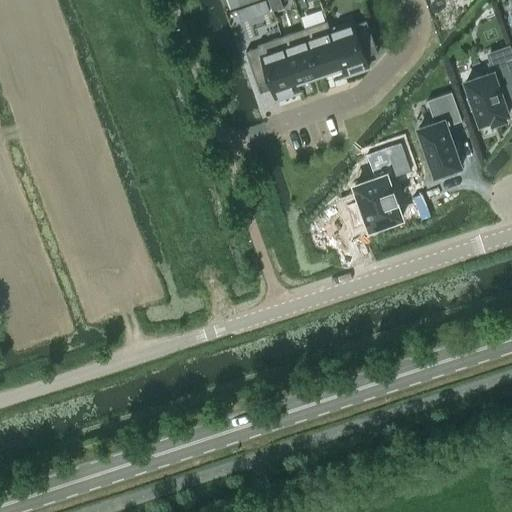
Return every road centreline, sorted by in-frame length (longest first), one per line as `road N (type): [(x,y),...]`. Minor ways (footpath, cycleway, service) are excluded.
road 1 (unclassified): [(511,235),(0,404)]
road 2 (primary): [(0,506),(511,340)]
road 3 (unclassified): [(87,511),(511,374)]
road 4 (residential): [(403,0),(407,43),(368,94),(278,125)]
